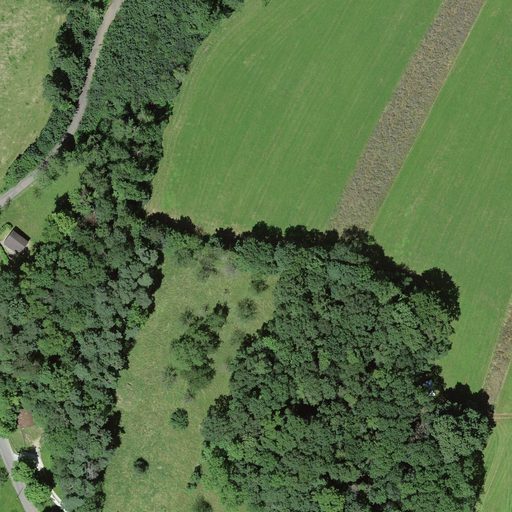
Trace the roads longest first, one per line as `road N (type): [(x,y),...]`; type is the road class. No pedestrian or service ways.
road 1 (track): [(511,414),(431,406),(419,393),(420,376),(439,290),(348,262)]
road 2 (unclassified): [(0,201),(65,141),(119,0)]
